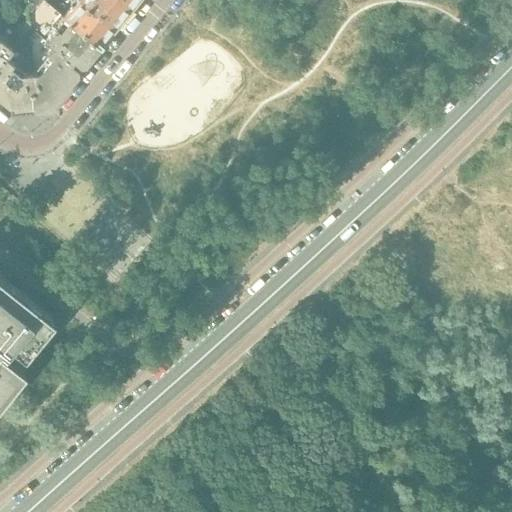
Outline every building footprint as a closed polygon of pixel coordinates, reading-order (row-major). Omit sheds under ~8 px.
[(111,26),(79,0),(64,18),(64,19),(67,22),(99,48),(107,38),(105,32),(111,26)] [(127,8),(117,0),(79,0),(111,26),(116,27),(123,19),(121,14),(126,8),(127,8)] [(117,0),(127,8),(132,8),(138,1),(137,0),(117,0)] [(99,48),(67,22),(64,19),(64,18),(61,16),(52,27),(55,30),(46,42),(52,47),(46,54),(51,58),(40,72),(34,73),(36,92),(31,93),(32,109),(45,108),(48,110),(99,48)] [(30,29),(29,17),(15,34),(20,39),(30,29)] [(31,51),(30,29),(20,39),(14,46),(31,51)] [(11,64),(4,58),(8,53),(0,46),(0,100),(16,113),(19,111),(32,109),(31,93),(36,92),(34,73),(16,74),(8,68),(11,64)] [(24,362),(54,325),(0,281),(0,405),(24,376),(4,359),(11,351),(24,362)]
